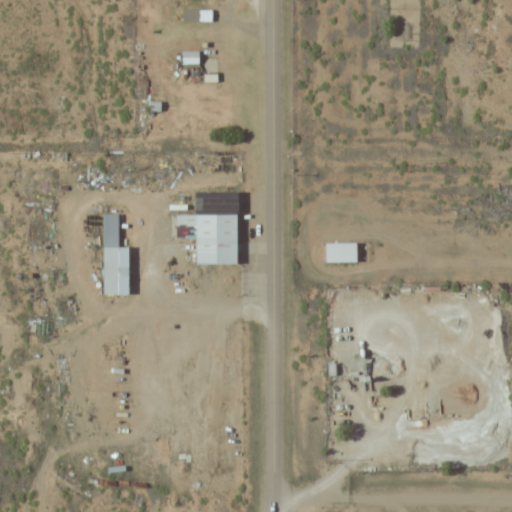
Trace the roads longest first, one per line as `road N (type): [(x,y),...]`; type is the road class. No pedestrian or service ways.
road 1 (residential): [(271,0),(273,511)]
road 2 (track): [(511,148),(271,146)]
